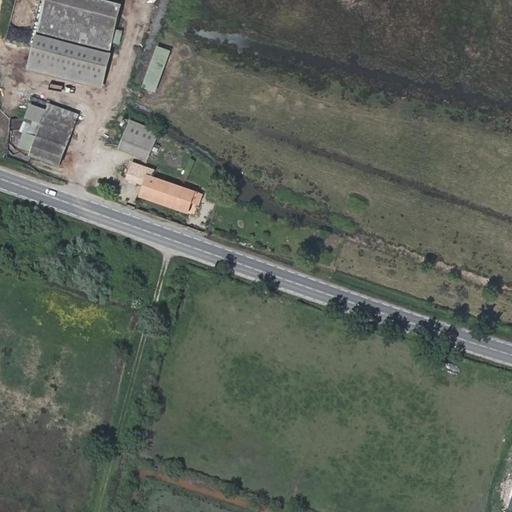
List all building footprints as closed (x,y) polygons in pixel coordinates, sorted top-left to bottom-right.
[(121,5),(100,0),(46,0),(29,70),(105,89),(113,53),(109,52),(121,5)] [(8,25),(5,44),(28,48),(32,30),(8,25)] [(171,52),(158,47),(143,87),(156,92),(171,52)] [(22,128),(40,134),(44,122),(26,117),(22,128)] [(120,148),(147,160),(158,132),(131,121),(120,148)] [(44,122),(40,134),(32,155),(61,166),(73,132),(44,122)] [(128,159),(123,174),(146,182),(142,195),(189,211),(197,191),(169,181),(171,175),(128,159)]
